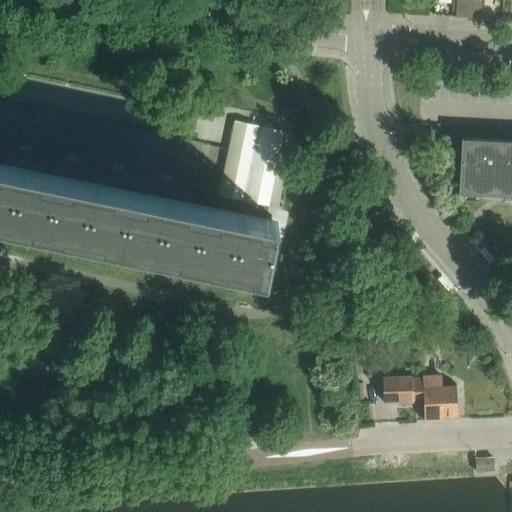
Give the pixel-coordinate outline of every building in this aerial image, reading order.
[(456,0),(455,17),(468,18),(469,0),(456,0)] [(482,0),(469,0),(468,18),(480,19),(482,0)] [(0,218),(267,273),(278,220),(0,162),(0,160),(190,200),(202,142),(192,140),(192,139),(0,99),(0,218)] [(292,106),(292,107),(292,108),(293,108),(290,122),(289,121),(289,123),(299,125),(299,123),(298,123),(301,109),(302,110),(302,108),(292,106)] [(264,127),(235,121),(220,194),(268,204),(283,131),(279,130),(272,129),(264,127)] [(511,140),(461,137),(460,156),(458,193),(460,193),(461,188),(480,189),(479,194),(504,195),(504,190),(511,190),(511,140)] [(423,398),(424,420),(441,419),(441,415),(457,415),(456,385),(442,385),(442,375),(422,376),(422,378),(411,379),(411,377),(382,378),(383,403),(413,401),(412,399),(423,398)] [(494,470),(494,461),(494,457),(475,458),(476,471),(494,470)]
